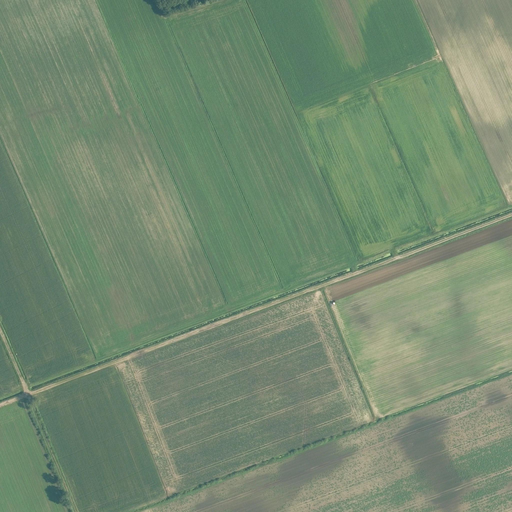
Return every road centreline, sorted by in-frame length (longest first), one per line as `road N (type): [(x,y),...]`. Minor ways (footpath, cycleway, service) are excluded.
road 1 (track): [(27,395),(511,214)]
road 2 (track): [(27,395),(73,511)]
